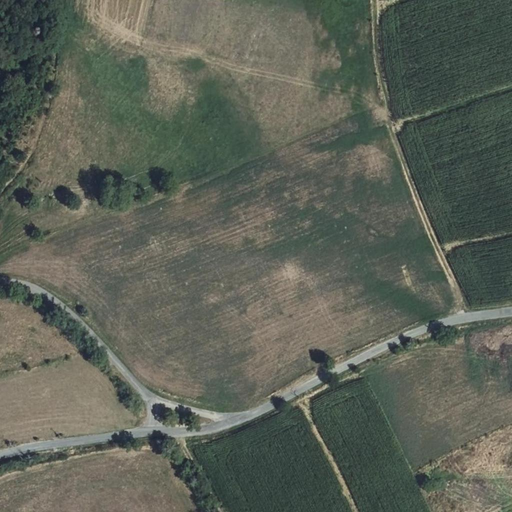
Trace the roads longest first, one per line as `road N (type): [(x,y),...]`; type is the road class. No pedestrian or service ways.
road 1 (unclassified): [(511,313),(404,340),(239,424)]
road 2 (unclassified): [(152,402),(54,302),(0,282)]
road 3 (unclassified): [(149,432),(0,457)]
